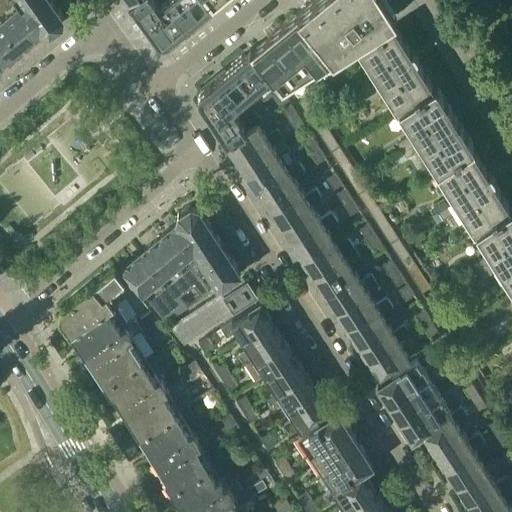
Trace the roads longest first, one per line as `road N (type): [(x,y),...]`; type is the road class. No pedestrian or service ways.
road 1 (residential): [(194,153),(432,511)]
road 2 (residential): [(0,313),(194,153)]
road 3 (secondary): [(110,511),(0,330)]
road 4 (residential): [(425,0),(511,136)]
road 5 (residential): [(260,0),(151,88)]
road 6 (residential): [(106,28),(0,114)]
